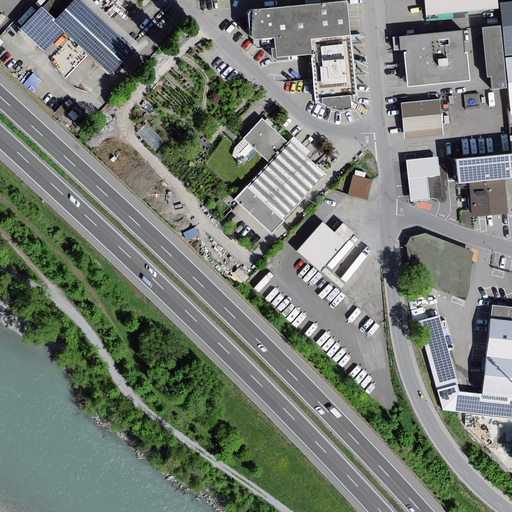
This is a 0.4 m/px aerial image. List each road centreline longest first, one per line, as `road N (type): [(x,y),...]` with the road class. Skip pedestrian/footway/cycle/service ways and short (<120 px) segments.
road 1 (motorway): [(420,511),(229,310),(0,95)]
road 2 (motorway): [(0,139),(209,335),(380,511)]
road 3 (track): [(286,511),(154,416),(65,306),(0,267)]
road 4 (unclassified): [(387,215),(395,309),(414,388),(462,467),(510,511)]
road 5 (unclassified): [(380,133),(313,125),(179,0)]
road 6 (unclassified): [(368,0),(380,133)]
road 7 (unclassified): [(387,215),(511,249)]
